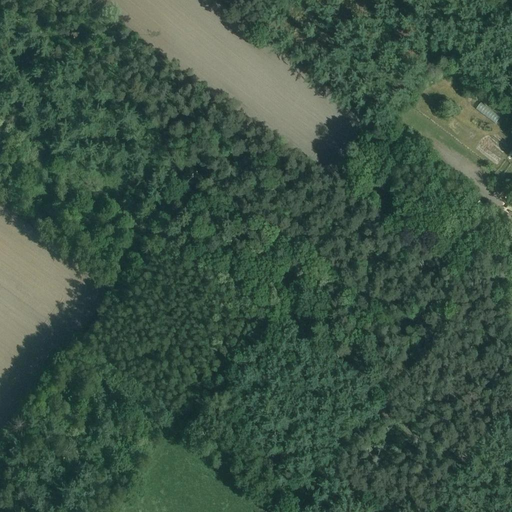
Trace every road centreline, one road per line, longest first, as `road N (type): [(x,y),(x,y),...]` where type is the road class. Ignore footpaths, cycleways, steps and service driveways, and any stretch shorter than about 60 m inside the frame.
road 1 (track): [(484,251),(436,338),(297,511)]
road 2 (track): [(380,410),(456,463),(469,460),(511,410)]
